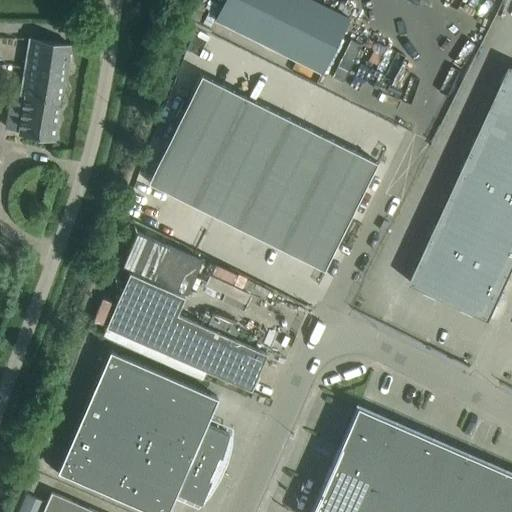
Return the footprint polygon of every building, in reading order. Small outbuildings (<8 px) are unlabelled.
[(322,71),(349,17),(315,0),(222,0),(214,17),(322,71)] [(11,111),(8,128),(18,130),(18,132),(55,138),(70,44),(28,37),(19,92),(13,91),(11,91),(8,111),(11,111)] [(490,319),(511,271),(511,64),(410,282),(490,319)] [(201,74),(149,181),(323,267),(376,161),(201,74)] [(200,258),(136,231),(122,264),(186,291),(200,258)] [(250,389),(266,352),(176,313),(184,295),(129,271),(105,325),(250,389)] [(221,455),(229,432),(206,422),(217,396),(109,349),(57,469),(154,511),(166,511),(176,490),(201,501),(211,479),(205,476),(208,469),(211,470),(215,462),(212,460),(215,453),(221,455)] [(511,511),(511,472),(357,405),(310,511),(511,511)] [(99,511),(88,507),(51,491),(41,511),(99,511)]
